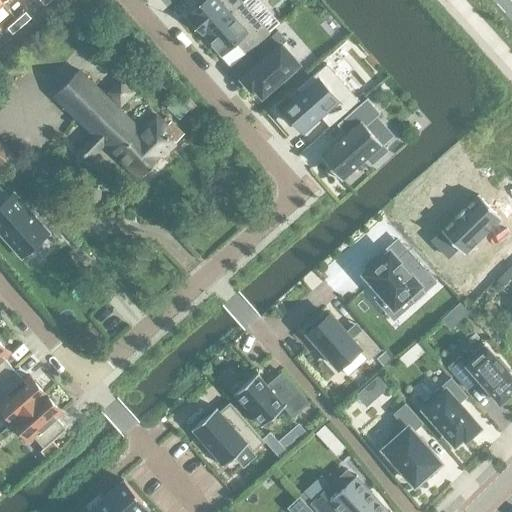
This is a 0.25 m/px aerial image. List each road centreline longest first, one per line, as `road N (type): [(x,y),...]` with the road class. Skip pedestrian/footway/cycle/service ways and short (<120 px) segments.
road 1 (residential): [(207,273),(288,202),(294,186),(125,0)]
road 2 (residential): [(318,398),(207,273)]
road 3 (residential): [(89,378),(207,273)]
road 4 (residential): [(0,278),(89,378)]
